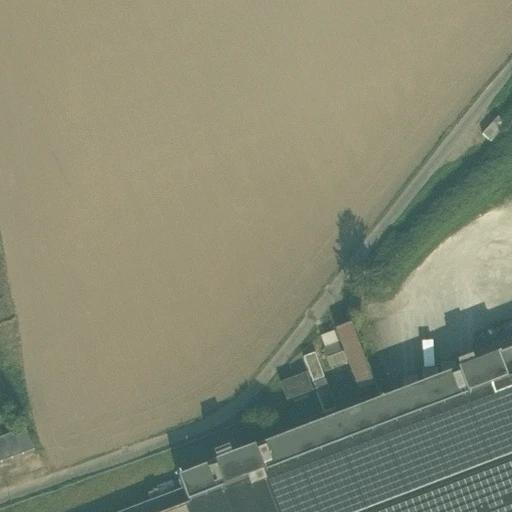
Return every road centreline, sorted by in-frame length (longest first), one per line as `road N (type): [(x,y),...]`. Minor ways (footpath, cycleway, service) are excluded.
road 1 (unclassified): [(511,70),(229,417),(0,498)]
road 2 (unknown): [(334,289),(401,317),(511,304)]
